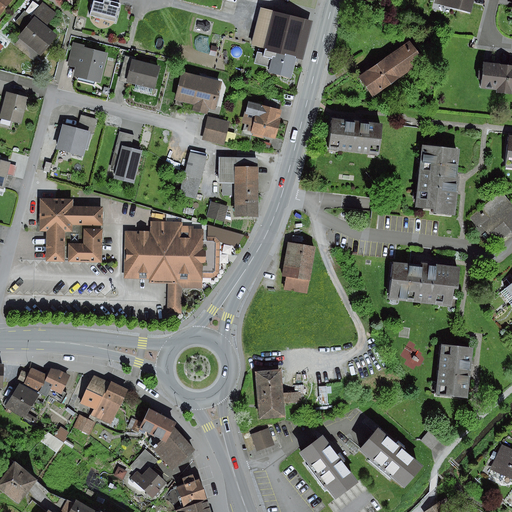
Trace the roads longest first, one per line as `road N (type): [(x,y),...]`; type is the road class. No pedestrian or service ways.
road 1 (residential): [(0,284),(54,93),(182,125)]
road 2 (primary): [(231,297),(281,195),(335,0)]
